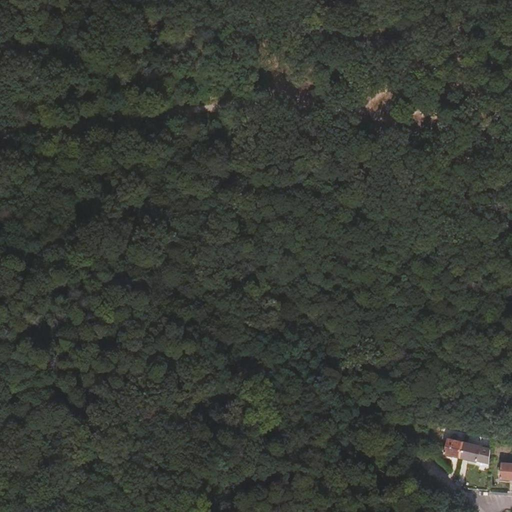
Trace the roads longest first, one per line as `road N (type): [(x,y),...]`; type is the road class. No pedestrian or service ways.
road 1 (track): [(0,137),(293,99),(405,120)]
road 2 (track): [(489,0),(387,93),(335,106)]
road 3 (track): [(511,177),(427,144),(405,120)]
